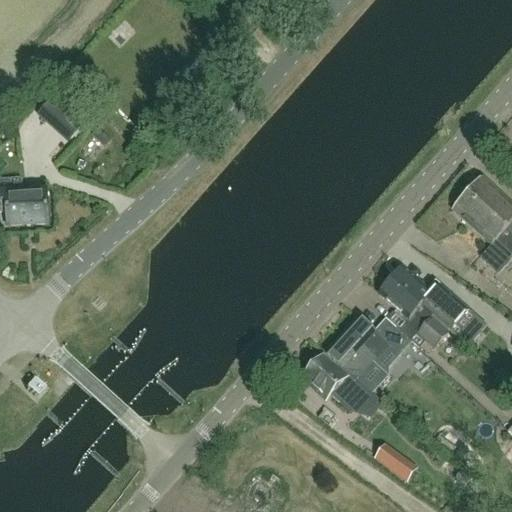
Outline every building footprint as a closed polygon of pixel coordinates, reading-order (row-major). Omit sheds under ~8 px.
[(57,133),(69,121),(55,106),(42,117),(57,133)] [(511,205),(485,180),(469,197),(485,212),(485,211),(508,231),(511,226),(511,205)] [(0,215),(8,216),(8,229),(49,227),(48,195),(0,196),(0,215)] [(454,213),(492,248),(501,238),(507,243),(503,247),(511,252),(511,234),(508,231),(485,211),(485,212),(469,197),(454,213)] [(430,294),(404,270),(392,284),(449,335),(450,337),(468,317),(435,288),(430,294)] [(392,284),(379,297),(406,321),(403,324),(434,352),(449,335),(392,284)] [(368,305),(362,312),(376,324),(382,317),(368,305)] [(359,386),(360,385),(364,382),(361,380),(383,355),(394,365),(412,344),(387,322),(376,334),(360,320),(327,357),(338,367),(337,367),(359,386)] [(370,393),(360,385),(359,386),(337,367),(336,369),(324,358),(311,373),(309,370),(302,378),(305,380),(302,383),(327,404),(332,398),(351,415),(370,393)] [(27,391),(38,401),(46,392),(34,382),(27,391)] [(407,486),(417,473),(386,449),(376,462),(407,486)] [(299,491),(286,480),(266,505),(274,511),(326,511),(315,503),(317,501),(301,488),(299,491)]
